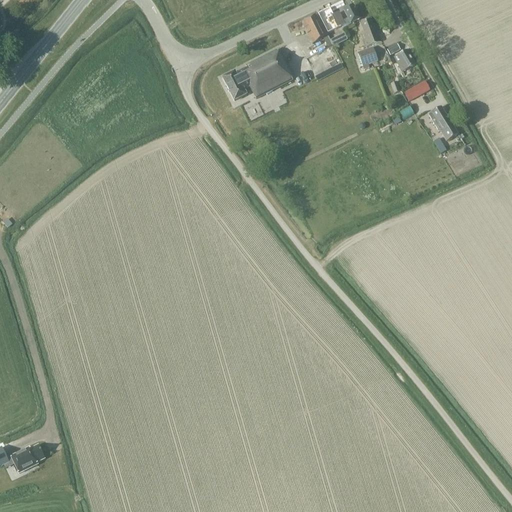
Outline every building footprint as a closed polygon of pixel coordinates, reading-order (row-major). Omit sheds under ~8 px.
[(360,20),(353,6),(343,11),(351,25),(360,20)] [(339,14),(333,17),(329,10),(317,16),(327,35),(345,27),(339,14)] [(313,45),(327,37),(316,16),(302,23),(313,45)] [(374,30),(370,21),(361,24),(364,34),(361,35),(366,48),(381,43),(378,35),(377,35),(375,30),(374,30)] [(328,37),(323,40),(328,48),(332,46),(328,37)] [(390,56),(400,51),(397,45),(387,51),(390,56)] [(362,68),(378,62),(372,48),(357,54),(362,68)] [(293,81),(288,71),(277,51),(245,67),(246,69),(236,75),(234,73),(222,79),(234,102),(246,96),(244,91),(250,88),(256,100),(293,81)] [(402,73),(416,65),(407,51),(397,56),(393,58),(402,73)] [(394,95),(401,92),(397,82),(390,85),(394,95)] [(424,82),(419,85),(424,94),(429,91),(424,82)] [(416,117),(427,110),(417,94),(406,101),(416,117)] [(458,135),(441,108),(428,116),(439,133),(440,133),(446,142),(458,135)] [(438,139),(433,143),(436,148),(441,145),(438,139)] [(19,475),(37,465),(36,464),(44,460),(38,446),(30,450),(29,448),(11,457),(19,475)]
